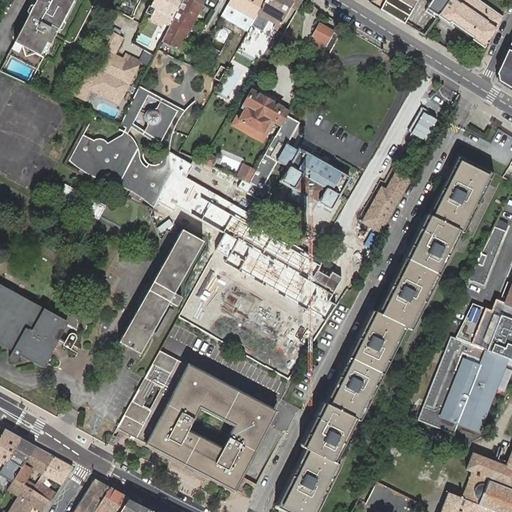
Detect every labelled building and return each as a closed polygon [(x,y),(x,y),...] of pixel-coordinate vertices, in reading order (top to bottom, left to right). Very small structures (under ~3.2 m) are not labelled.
[(25,21),(0,69),(0,71),(19,80),(26,83),(29,85),(73,0),(35,0),(33,6),(25,21)] [(145,12),(149,6),(150,7),(153,0),(152,0),(150,6),(148,5),(145,12)] [(149,6),(145,12),(151,16),(151,17),(162,23),(168,26),(181,0),(153,0),(150,7),(149,6)] [(202,5),(192,0),(182,0),(177,10),(195,19),(202,5)] [(241,11),(247,0),(229,0),(228,4),(222,14),(235,21),(237,18),(241,11)] [(249,29),(250,25),(254,18),(257,14),(264,0),(247,0),(241,11),(237,18),(235,21),(249,29)] [(290,6),(296,11),(302,0),(264,0),(257,14),(254,18),(264,23),(265,21),(266,19),(275,24),(274,26),(272,29),(276,30),(283,18),(290,6)] [(384,0),(382,6),(380,9),(404,23),(417,0),(431,0),(427,8),(425,11),(437,18),(439,15),(448,0),(384,0)] [(448,0),(439,15),(449,23),(451,21),(474,37),(473,39),(484,47),(496,29),(502,16),(478,0),(448,0)] [(195,19),(177,10),(169,26),(186,34),(195,19)] [(186,34),(169,26),(163,37),(162,41),(178,50),(179,48),(186,34)] [(109,51),(115,54),(123,38),(108,29),(104,37),(99,46),(109,51)] [(338,36),(333,32),(321,55),(326,58),(338,36)] [(499,81),(511,88),(511,41),(508,50),(497,73),(499,81)] [(105,56),(112,59),(115,54),(109,51),(105,56)] [(149,64),(153,56),(145,52),(141,60),(149,64)] [(121,64),(125,59),(115,54),(112,59),(121,64)] [(126,55),(125,58),(138,65),(140,62),(126,55)] [(138,65),(125,58),(125,59),(121,64),(112,59),(109,64),(106,70),(100,68),(94,78),(78,70),(68,91),(85,99),(90,89),(91,87),(119,102),(138,65)] [(261,58),(255,70),(268,77),(275,65),(261,58)] [(103,61),(100,68),(106,70),(109,64),(103,61)] [(148,96),(160,102),(162,98),(138,86),(119,125),(130,130),(131,127),(143,135),(145,132),(133,124),(148,96)] [(118,103),(119,102),(91,87),(90,89),(118,103)] [(274,122),(281,126),(287,115),(289,112),(281,108),(274,104),(272,103),(260,96),(259,95),(251,91),(243,104),(246,106),(237,121),(263,135),(268,125),(270,122),(271,120),(273,121),(274,122)] [(154,208),(175,221),(180,210),(225,233),(239,208),(186,178),(192,165),(169,152),(170,144),(171,138),(174,129),(177,122),(180,116),(184,111),(162,98),(160,102),(155,111),(154,110),(150,110),(148,111),(146,112),(145,114),(144,116),(145,120),(146,122),(147,123),(148,124),(145,132),(143,135),(131,127),(130,130),(128,134),(124,132),(122,135),(108,144),(106,141),(102,139),(98,139),(94,140),(83,135),(69,160),(82,171),(87,173),(95,178),(101,180),(119,185),(127,189),(133,192),(142,198),(148,203),(154,208)] [(247,193),(266,204),(272,194),(268,192),(271,187),(265,184),(268,177),(270,175),(278,161),(276,160),(279,156),(280,154),(285,145),(287,145),(299,123),(287,115),(281,126),(280,127),(256,171),(249,183),(252,184),(247,193)] [(79,123),(65,116),(55,136),(69,143),(79,123)] [(297,151),(287,145),(285,145),(280,154),(279,156),(276,160),(278,161),(286,165),(288,167),(280,181),(284,183),(293,189),(289,196),(293,198),(308,207),(313,210),(317,202),(330,210),(339,195),(349,177),(327,164),(329,160),(324,157),(321,161),(306,152),(303,150),(299,148),(297,151)] [(217,158),(207,154),(202,162),(213,167),(217,158)] [(450,182),(432,217),(457,230),(460,231),(477,196),(484,182),(487,175),(460,162),(456,169),(450,182)] [(236,177),(249,183),(256,171),(243,164),(236,177)] [(362,221),(381,233),(411,179),(396,171),(386,189),(383,193),(379,191),(362,221)] [(315,251),(239,208),(215,251),(227,257),(223,264),(328,323),(338,305),(330,300),(342,279),(332,274),(329,279),(316,272),(320,264),(311,259),(315,251)] [(398,279),(381,314),(402,326),(408,328),(425,293),(432,279),(439,267),(449,247),(454,236),(457,230),(432,217),(430,216),(427,222),(421,233),(411,253),(405,265),(398,279)] [(508,226),(497,220),(494,226),(506,232),(508,226)] [(506,232),(494,226),(489,237),(481,253),(468,279),(484,287),(506,232)] [(203,241),(182,230),(152,282),(148,289),(119,342),(140,354),(169,302),(176,306),(181,297),(174,293),(203,241)] [(511,283),(511,284),(507,282),(499,301),(509,305),(506,311),(511,313),(511,283)] [(54,317),(0,287),(0,297),(1,298),(3,299),(4,300),(6,300),(7,301),(9,301),(10,301),(12,302),(13,302),(15,302),(17,302),(21,304),(22,305),(23,307),(24,307),(25,309),(26,310),(28,311),(29,312),(30,313),(31,314),(32,315),(33,316),(34,317),(36,318),(37,319),(38,320),(39,321),(41,322),(42,322),(43,323),(45,324),(46,325),(47,325),(48,326),(54,317)] [(196,304),(200,297),(194,293),(189,300),(196,304)] [(0,340),(14,348),(12,350),(9,356),(9,357),(9,358),(9,359),(10,360),(11,361),(12,362),(14,362),(15,361),(16,361),(17,360),(20,355),(21,352),(32,358),(43,364),(56,341),(70,349),(76,339),(76,338),(76,337),(76,336),(76,335),(75,335),(75,334),(74,334),(76,330),(78,325),(78,321),(77,317),(75,314),(71,311),(67,310),(63,310),(59,311),(56,314),(54,317),(48,326),(47,325),(46,325),(45,324),(43,323),(42,322),(41,322),(39,321),(38,320),(37,319),(36,318),(34,317),(33,316),(32,315),(31,314),(30,313),(29,312),(28,311),(26,310),(25,309),(24,307),(23,307),(22,305),(21,304),(17,302),(15,302),(13,302),(12,302),(10,301),(9,301),(7,301),(6,300),(4,300),(3,299),(1,298),(0,297),(0,340)] [(509,305),(499,301),(496,307),(506,311),(509,305)] [(331,399),(328,405),(353,417),(356,418),(359,412),(366,398),(374,384),(380,371),(385,360),(402,326),(381,314),(375,312),(358,346),(352,358),(346,370),(338,385),(331,399)] [(511,319),(495,312),(483,340),(489,342),(486,350),(450,336),(416,419),(452,434),(457,423),(477,431),(506,358),(511,360),(511,319)] [(0,340),(0,343),(12,350),(14,348),(0,340)] [(188,366),(159,351),(117,428),(121,430),(131,435),(135,437),(148,444),(185,463),(195,469),(233,489),(245,466),(247,463),(274,412),(188,366)] [(31,361),(32,358),(21,352),(20,355),(31,361)] [(353,417),(328,405),(326,404),(323,409),(317,421),(304,447),(309,449),(331,461),(345,435),(350,423),(353,417)] [(4,429),(0,426),(0,462),(4,465),(8,459),(20,438),(4,429)] [(35,446),(20,438),(8,459),(21,468),(24,463),(35,446)] [(53,456),(35,446),(24,463),(21,468),(14,478),(22,484),(27,477),(32,468),(34,469),(33,470),(40,474),(39,476),(41,477),(42,474),(43,475),(53,456)] [(331,461),(309,449),(291,484),(280,507),(289,511),(311,511),(319,498),(336,463),(331,461)] [(487,479),(511,489),(511,487),(511,468),(505,466),(491,460),(472,453),(469,460),(468,463),(466,470),(471,472),(487,478),(487,479)] [(72,466),(53,456),(43,475),(42,474),(41,477),(40,478),(37,482),(41,485),(42,485),(46,477),(61,485),(72,467),(72,466)] [(193,473),(195,469),(185,463),(183,467),(193,473)] [(511,511),(511,489),(487,479),(487,478),(471,472),(462,496),(461,498),(477,504),(477,505),(495,511),(511,511)] [(27,477),(22,484),(25,485),(27,482),(34,486),(36,483),(27,477)] [(25,485),(22,484),(14,478),(8,488),(19,496),(9,511),(44,511),(51,501),(32,489),(25,485)] [(93,511),(109,487),(94,479),(79,503),(90,510),(88,511),(93,511)] [(51,501),(55,494),(45,488),(42,485),(41,485),(37,482),(37,483),(36,483),(34,486),(32,489),(51,501)] [(377,482),(366,504),(380,511),(413,511),(418,502),(377,482)] [(93,511),(117,511),(122,506),(127,497),(109,487),(93,511)] [(495,511),(477,505),(477,504),(461,498),(459,497),(447,493),(440,511),(495,511)] [(127,497),(122,506),(131,511),(133,511),(152,511),(151,511),(141,505),(135,501),(127,497)] [(88,511),(90,510),(79,503),(76,508),(83,511),(88,511)]
